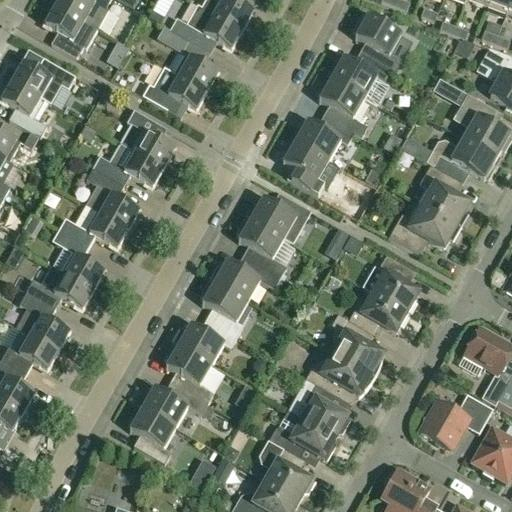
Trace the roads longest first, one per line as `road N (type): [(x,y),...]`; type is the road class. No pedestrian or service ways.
road 1 (residential): [(40,511),(324,0)]
road 2 (residential): [(384,446),(469,297)]
road 3 (residential): [(501,511),(384,446)]
